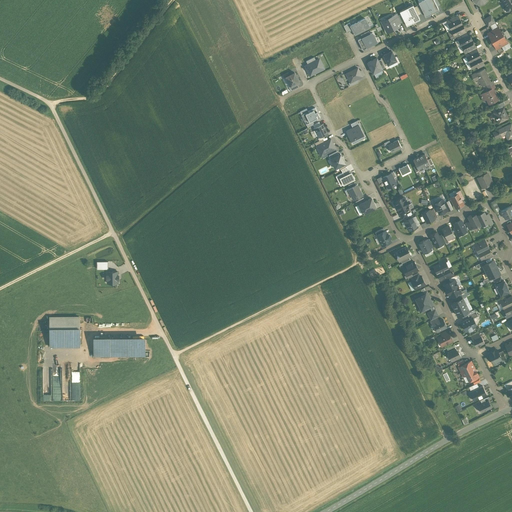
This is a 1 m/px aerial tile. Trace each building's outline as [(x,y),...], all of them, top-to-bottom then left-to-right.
[(426,16),(432,13),(425,0),(422,0),(419,2),(419,3),(424,12),(426,16)] [(425,0),(432,13),(439,10),(436,5),(433,0),(425,0)] [(511,0),(502,0),(506,6),(505,8),(506,11),(509,11),(511,9),(511,0)] [(413,5),(407,8),(413,22),(420,19),(418,15),(414,6),(413,5)] [(407,25),(413,22),(407,8),(400,12),(400,13),(404,21),(407,25)] [(401,21),(397,14),(392,16),(392,17),(396,24),(401,21)] [(491,15),(484,19),(488,26),(495,22),(491,15)] [(396,24),(392,17),(382,22),(387,32),(397,27),(396,24)] [(355,35),(369,27),(365,18),(351,26),(352,29),(355,35)] [(453,21),(448,24),(451,29),(462,24),(459,18),(459,19),(453,21)] [(346,32),(352,29),(351,26),(349,22),(343,25),(346,32)] [(462,24),(451,29),(454,35),(459,33),(464,30),(465,30),(462,24)] [(498,27),(487,33),(489,37),(500,30),(498,27)] [(500,30),(489,37),(494,45),(499,43),(502,41),(504,45),(508,43),(505,39),(500,31),(501,31),(500,30)] [(372,33),(370,34),(362,38),(367,48),(377,43),(372,33)] [(461,38),(458,40),(461,45),(472,40),(469,34),(467,35),(461,38)] [(362,38),(358,40),(363,50),(367,48),(362,38)] [(472,40),(461,45),(464,51),(469,49),(474,46),(475,46),(472,40)] [(392,51),(383,55),(384,57),(388,65),(396,60),(392,51)] [(471,54),(467,56),(469,62),(480,57),(477,51),(471,54)] [(480,57),(469,62),(472,68),(477,66),(483,63),(480,57)] [(308,64),(305,65),(310,76),(324,69),(319,58),(316,60),(308,64)] [(378,61),(376,58),(368,62),(373,73),(382,69),(378,61)] [(362,77),(358,68),(346,74),(350,83),(356,80),(362,77)] [(490,82),(484,69),(471,75),(473,80),(479,77),(481,81),(480,82),(482,86),(486,84),(491,82),(490,82)] [(299,82),(294,72),(289,75),(286,77),(291,86),(297,83),(299,82)] [(489,90),(480,94),(482,100),(487,98),(490,104),(499,100),(493,88),(489,90)] [(307,111),(301,114),(306,124),(312,121),(320,118),(315,108),(307,111)] [(503,108),(494,113),(496,118),(496,119),(497,119),(499,123),(508,118),(503,108)] [(327,133),(323,124),(314,128),(318,137),(323,135),(327,133)] [(511,125),(511,124),(498,130),(500,135),(501,135),(504,133),(508,140),(511,137),(511,125)] [(365,138),(359,125),(353,128),(346,131),(353,144),(365,138)] [(498,130),(493,133),(496,138),(501,136),(501,135),(500,135),(498,130)] [(324,142),(316,146),(321,156),(335,149),(330,139),(324,142)] [(401,147),(398,141),(391,144),(388,145),(392,152),(401,147)] [(338,155),(330,159),(335,168),(339,167),(344,164),(345,164),(340,154),(338,155)] [(425,154),(419,157),(424,168),(430,165),(428,160),(425,154)] [(419,171),(424,168),(419,157),(413,160),(416,166),(419,171)] [(411,172),(408,165),(399,169),(403,176),(411,172)] [(341,169),(343,173),(344,176),(350,173),(346,166),(345,167),(341,169)] [(355,179),(351,172),(350,173),(344,176),(340,178),(343,183),(343,185),(355,179)] [(340,178),(344,176),(343,173),(336,176),(340,185),(343,183),(340,178)] [(487,173),(478,178),(483,187),(492,183),(487,173)] [(394,181),(391,174),(383,177),(384,180),(388,188),(396,184),(394,181)] [(467,182),(463,174),(457,177),(461,185),(467,182)] [(362,195),(357,185),(356,185),(349,188),(345,191),(348,196),(351,195),(353,199),(362,195)] [(460,189),(456,192),(457,194),(459,193),(461,199),(464,198),(460,189)] [(457,194),(455,195),(454,195),(450,197),(456,208),(464,204),(461,199),(459,193),(457,194)] [(405,200),(403,197),(394,201),(396,205),(395,205),(397,209),(398,209),(400,212),(405,210),(406,213),(410,211),(407,204),(408,204),(406,200),(405,200)] [(365,201),(358,204),(363,213),(376,207),(372,198),(365,201)] [(437,200),(434,201),(434,203),(439,213),(447,210),(447,209),(444,202),(442,199),(438,201),(437,200)] [(449,200),(444,202),(447,209),(447,210),(453,208),(449,200)] [(511,209),(510,206),(500,211),(502,214),(503,214),(505,219),(511,215),(511,209)] [(430,210),(430,209),(422,213),(427,222),(434,218),(430,210)] [(405,210),(400,212),(399,212),(402,218),(408,216),(406,213),(405,210)] [(483,214),(482,212),(477,215),(476,215),(481,224),(480,224),(481,225),(488,222),(489,222),(485,215),(483,214)] [(476,214),(472,216),(471,214),(468,216),(470,221),(473,227),(480,224),(481,224),(476,215),(477,215),(476,214)] [(412,217),(404,221),(409,230),(417,226),(416,225),(412,217)] [(460,220),(454,223),(456,227),(460,234),(466,231),(460,220)] [(449,225),(442,229),(447,239),(454,236),(449,225)] [(384,231),(376,234),(382,246),(391,241),(389,238),(391,237),(389,234),(387,234),(387,233),(385,234),(384,231)] [(437,231),(430,234),(436,246),(442,243),(439,235),(437,231)] [(426,239),(419,242),(424,252),(431,249),(430,248),(426,240),(426,239)] [(477,245),(475,246),(478,252),(488,247),(485,241),(477,245)] [(406,246),(396,251),(398,255),(397,256),(399,261),(400,260),(409,256),(411,255),(406,246)] [(488,247),(478,252),(481,259),(483,258),(491,254),(488,247)] [(485,264),(483,265),(486,271),(496,266),(495,263),(496,263),(495,260),(494,261),(493,260),(485,264)] [(407,264),(402,266),(402,267),(406,275),(411,273),(418,269),(414,261),(407,264)] [(440,263),(434,266),(437,273),(448,267),(446,264),(445,264),(444,262),(444,261),(440,263)] [(496,266),(486,271),(489,277),(489,278),(491,276),(499,272),(500,271),(499,269),(498,269),(496,266)] [(448,267),(437,273),(440,279),(446,276),(450,274),(449,271),(450,271),(448,267)] [(118,283),(118,271),(107,272),(107,283),(118,283)] [(412,280),(411,281),(415,289),(425,284),(421,276),(420,276),(412,280)] [(500,276),(493,279),(495,285),(496,284),(503,281),(500,276)] [(450,281),(444,284),(446,287),(445,288),(447,291),(457,285),(454,279),(450,281)] [(503,281),(496,284),(501,295),(509,291),(504,280),(503,281)] [(457,285),(447,291),(448,294),(449,293),(450,297),(456,294),(461,292),(460,291),(457,285)] [(433,306),(426,292),(423,293),(414,297),(421,312),(430,307),(433,306)] [(511,295),(506,299),(500,302),(501,302),(504,308),(511,303),(511,295)] [(455,302),(452,303),(455,309),(466,304),(462,298),(455,302)] [(466,304),(455,309),(458,316),(461,314),(469,310),(466,304)] [(438,317),(434,309),(432,311),(428,313),(431,320),(437,317),(438,317)] [(79,317),(50,317),(50,347),(79,347),(79,317)] [(469,318),(463,321),(462,324),(465,331),(468,329),(469,330),(473,329),(472,327),(475,326),(473,321),(474,321),(473,318),(472,317),(469,318)] [(439,321),(433,323),(433,324),(437,331),(446,327),(442,319),(439,321)] [(443,336),(438,338),(442,345),(451,341),(449,337),(450,337),(449,335),(449,336),(448,333),(447,333),(443,336)] [(480,335),(472,339),(476,346),(484,342),(481,335),(480,335)] [(144,356),(144,339),(94,339),(94,356),(144,356)] [(448,352),(448,356),(452,361),(461,357),(459,352),(457,351),(455,348),(448,352)] [(497,349),(494,351),(494,350),(493,351),(492,352),(492,351),(491,352),(488,353),(493,363),(501,359),(498,352),(497,349)] [(471,361),(459,367),(461,373),(463,372),(464,376),(463,377),(466,382),(469,381),(472,379),(478,376),(471,361)] [(474,384),(469,387),(471,391),(479,387),(477,383),(474,384)] [(471,391),(469,392),(474,401),(487,394),(482,386),(479,387),(471,391)] [(481,413),(492,407),(488,400),(485,402),(482,404),(477,406),(481,413)]
